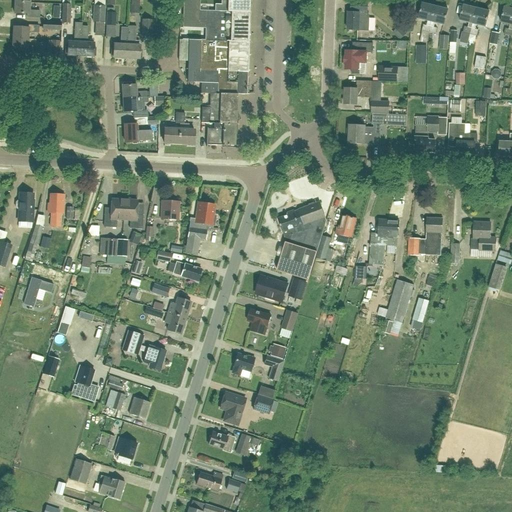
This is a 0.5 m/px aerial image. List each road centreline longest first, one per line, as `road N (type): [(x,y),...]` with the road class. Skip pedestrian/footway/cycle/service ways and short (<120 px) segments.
road 1 (tertiary): [(155,511),(253,177)]
road 2 (unclassified): [(511,183),(332,173),(303,138)]
road 3 (unclassified): [(303,138),(325,115),(330,0)]
road 4 (tertiary): [(253,177),(110,164)]
road 5 (residential): [(172,0),(170,48),(161,65),(108,70)]
